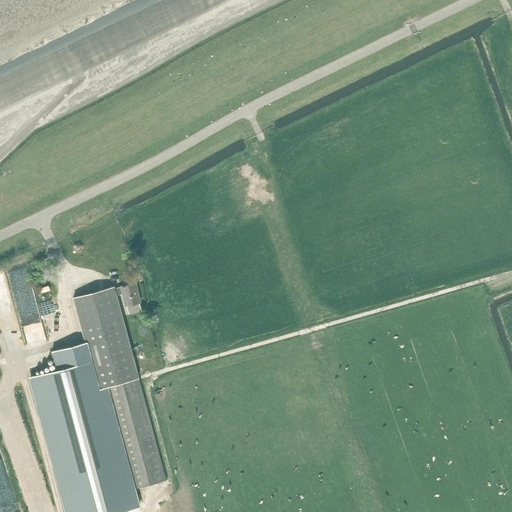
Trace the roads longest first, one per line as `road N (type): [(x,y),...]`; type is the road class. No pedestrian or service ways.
road 1 (unclassified): [(0,236),(472,0)]
road 2 (track): [(44,511),(5,397)]
